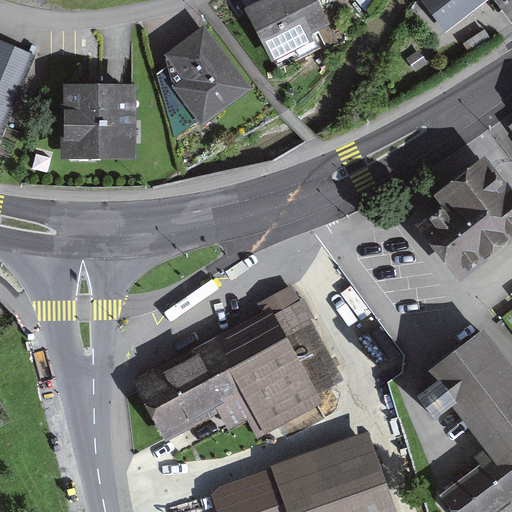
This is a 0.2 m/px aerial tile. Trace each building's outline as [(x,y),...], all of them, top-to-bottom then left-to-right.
[(324,20),(312,0),(268,0),(251,9),(275,55),(310,37),(306,30),(324,20)] [(500,0),(511,14),(511,0),(424,0),(445,27),(480,0),(500,0)] [(245,87),(203,30),(168,56),(184,78),(176,83),(202,119),(245,87)] [(129,86),(69,87),(69,150),(130,150),(129,86)] [(511,230),(511,196),(485,161),(443,193),(449,201),(425,219),(462,269),(511,230)] [(268,316),(138,383),(166,435),(223,406),(231,421),(250,411),(260,431),(317,401),(311,391),(337,378),(290,289),(262,303),(268,316)] [(500,341),(508,328),(486,315),(478,327),(500,341)] [(357,333),(378,361),(399,345),(378,317),(357,333)] [(455,402),(495,453),(511,473),(511,373),(480,334),(434,370),(441,379),(419,397),(436,417),(455,402)] [(390,511),(364,440),(214,494),(221,511),(390,511)] [(448,511),(483,511),(511,489),(511,473),(495,453),(438,499),(448,511)]
